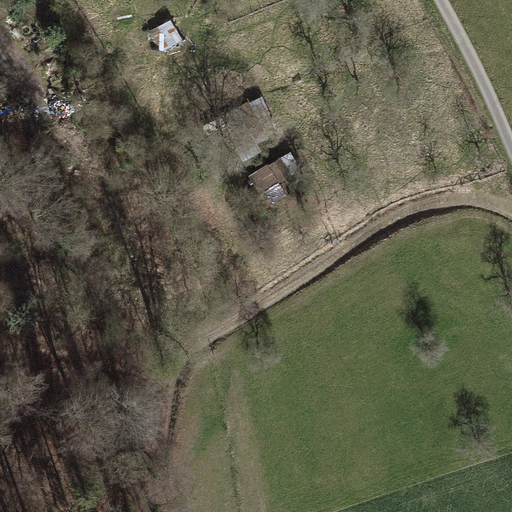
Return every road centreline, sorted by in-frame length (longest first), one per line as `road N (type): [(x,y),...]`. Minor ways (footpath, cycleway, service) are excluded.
road 1 (track): [(511,208),(474,196),(413,207),(176,356),(148,511)]
road 2 (residential): [(440,0),(511,147)]
